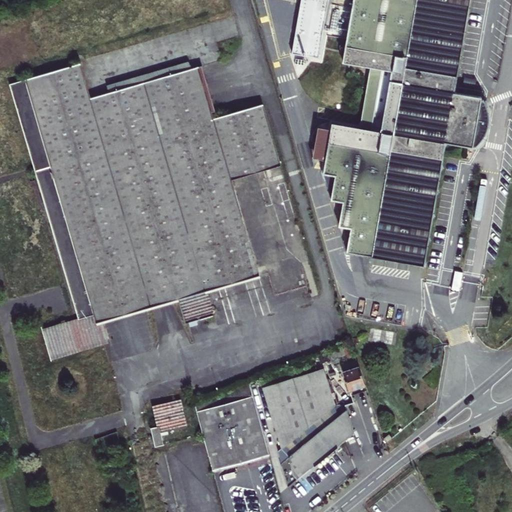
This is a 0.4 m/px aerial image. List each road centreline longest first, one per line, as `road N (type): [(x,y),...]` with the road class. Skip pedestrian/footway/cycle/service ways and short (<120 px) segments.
road 1 (secondary): [(511,362),(362,489)]
road 2 (secondary): [(362,489),(511,402)]
